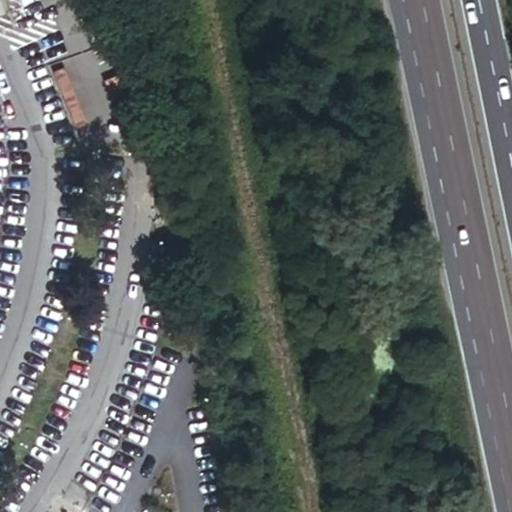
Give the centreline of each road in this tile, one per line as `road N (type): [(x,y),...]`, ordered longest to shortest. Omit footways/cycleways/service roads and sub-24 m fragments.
road 1 (trunk): [(422,0),(511,431)]
road 2 (trunk): [(511,151),(481,0)]
